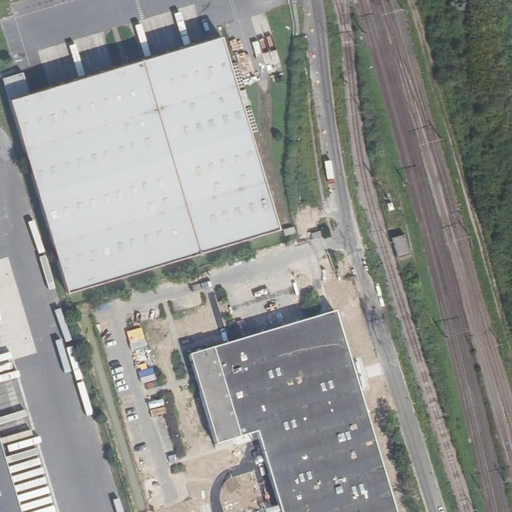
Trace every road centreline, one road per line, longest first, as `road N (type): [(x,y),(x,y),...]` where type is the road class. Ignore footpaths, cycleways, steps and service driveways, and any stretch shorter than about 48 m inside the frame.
road 1 (residential): [(310,0),(337,192),(436,511)]
road 2 (unknown): [(350,237),(128,309),(127,329),(178,496)]
